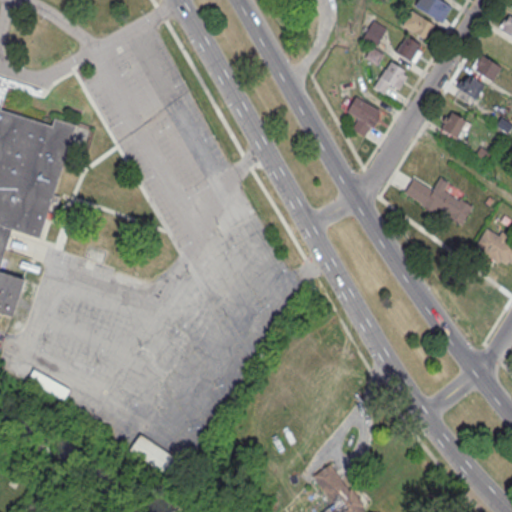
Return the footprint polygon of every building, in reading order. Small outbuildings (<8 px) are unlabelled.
[(414,5),(417,0),(440,0),(450,6),(441,21),(414,5)] [(402,24),(411,10),(433,24),(424,38),(402,24)] [(511,37),(500,29),(509,15),(511,16),(511,37)] [(362,37),(376,45),(386,27),(373,20),(362,37)] [(413,63),(423,46),(405,35),(394,52),(413,63)] [(500,66),(480,54),(472,68),(492,80),(500,66)] [(397,89),(408,72),(390,60),(373,86),(381,91),(387,82),(397,89)] [(461,90),(475,99),(484,85),(470,75),(461,90)] [(351,128),(357,117),(346,111),(355,96),(378,109),(364,135),(351,128)] [(0,108),(51,125),(53,117),(75,124),(39,237),(11,228),(0,263),(0,270),(24,279),(12,316),(0,312),(0,108)] [(466,120),(449,111),(440,129),(457,137),(466,120)] [(459,225),(471,206),(443,189),(447,182),(438,177),(431,189),(412,178),(403,192),(459,225)] [(475,243),(511,267),(511,243),(486,227),(475,243)] [(176,458),(139,434),(128,451),(165,475),(176,458)] [(313,475),(329,463),(348,489),(350,487),(364,506),(361,508),(364,511),(318,511),(332,503),(313,475)]
